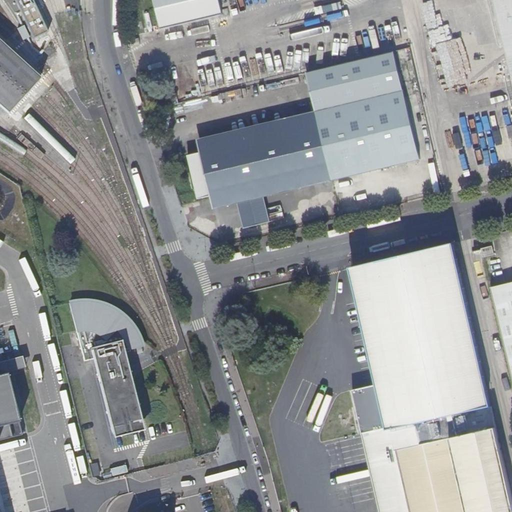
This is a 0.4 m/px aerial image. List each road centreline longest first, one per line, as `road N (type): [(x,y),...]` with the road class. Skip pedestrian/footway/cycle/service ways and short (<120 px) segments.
road 1 (unclassified): [(185,283),(511,203)]
road 2 (unclassified): [(103,0),(105,39),(185,283)]
road 3 (unknown): [(332,247),(336,330),(301,409),(329,511)]
road 4 (unclassified): [(185,283),(259,511)]
road 5 (unknown): [(137,139),(285,105)]
